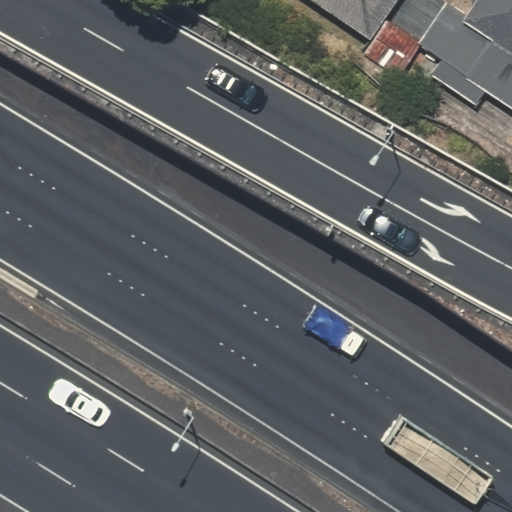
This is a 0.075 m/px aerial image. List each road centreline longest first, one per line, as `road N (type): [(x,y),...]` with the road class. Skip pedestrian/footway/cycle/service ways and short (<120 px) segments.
road 1 (motorway): [(0,217),(467,511)]
road 2 (motorway): [(40,0),(511,266)]
road 3 (motorway): [(204,511),(0,386)]
